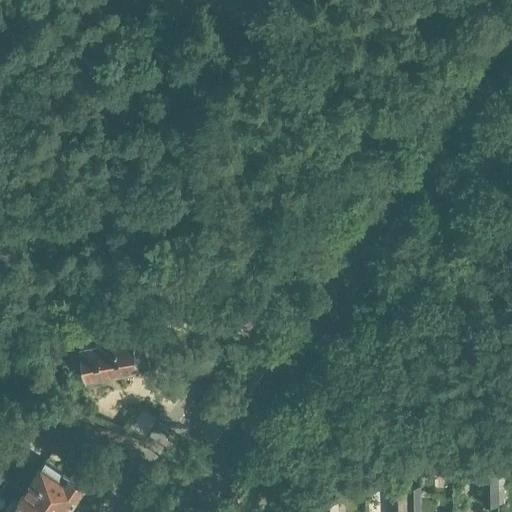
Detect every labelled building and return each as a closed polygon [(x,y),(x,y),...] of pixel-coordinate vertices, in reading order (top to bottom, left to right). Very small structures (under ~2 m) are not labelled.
[(320,36),(305,53),(346,87),(360,70),(320,36)] [(104,342),(81,347),(89,386),(101,384),(99,377),(155,367),(149,334),(118,340),(117,332),(103,335),(104,342)] [(411,432),(430,438),(434,422),(416,417),(411,432)] [(63,439),(34,420),(25,433),(53,453),(63,439)] [(38,472),(27,488),(61,511),(67,511),(85,487),(83,485),(88,478),(77,470),(72,478),(70,477),(46,461),(38,472)] [(497,472),(483,474),(484,505),(498,505),(497,472)] [(61,511),(27,488),(25,491),(22,489),(9,480),(5,486),(21,497),(18,502),(13,499),(3,511),(61,511)] [(408,511),(408,490),(391,493),(391,511),(408,511)] [(421,511),(421,490),(408,490),(408,511),(421,511)]
